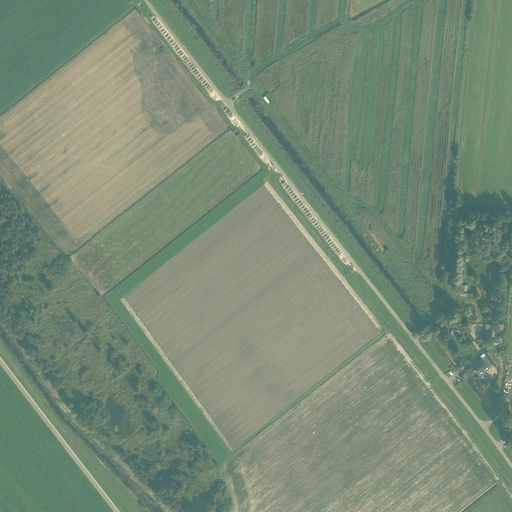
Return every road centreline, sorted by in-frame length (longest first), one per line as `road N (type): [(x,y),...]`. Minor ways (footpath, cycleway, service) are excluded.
road 1 (unclassified): [(511,468),(144,0)]
road 2 (unclassified): [(116,511),(0,362)]
